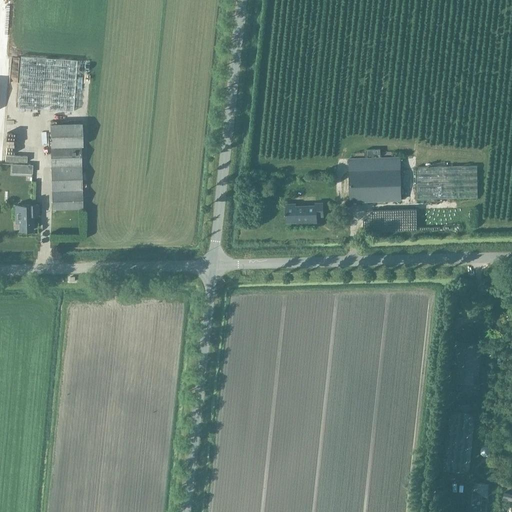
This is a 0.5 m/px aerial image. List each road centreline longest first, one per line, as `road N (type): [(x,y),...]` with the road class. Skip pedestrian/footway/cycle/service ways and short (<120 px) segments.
road 1 (tertiary): [(213,267),(511,259)]
road 2 (unclassified): [(213,267),(243,0)]
road 3 (unclassified): [(186,511),(213,267)]
road 4 (tertiary): [(0,273),(213,267)]
